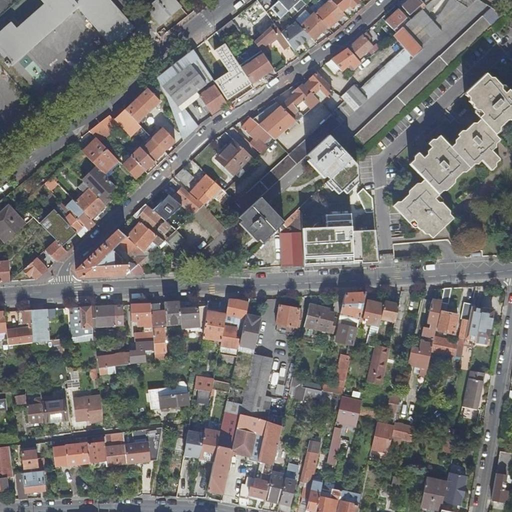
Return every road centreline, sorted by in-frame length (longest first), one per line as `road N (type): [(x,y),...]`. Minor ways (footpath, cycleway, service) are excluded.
road 1 (residential): [(385,0),(206,130),(68,266),(63,293)]
road 2 (tertiary): [(63,293),(390,276)]
road 3 (residential): [(511,38),(379,163),(390,276)]
road 4 (unclassified): [(231,0),(0,179)]
road 5 (residential): [(225,511),(192,505),(0,511)]
road 6 (residential): [(511,306),(478,511)]
road 7 (tertiary): [(390,276),(511,269)]
